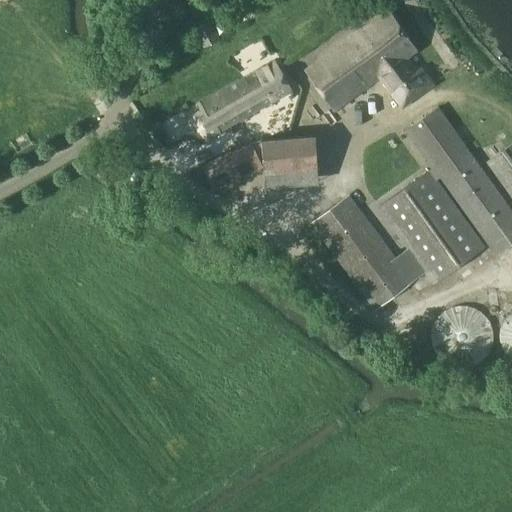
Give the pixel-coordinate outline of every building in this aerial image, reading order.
[(192,0),(189,2),(189,3),(194,15),(205,11),(201,0),(192,0)] [(418,69),(408,56),(415,51),(385,11),(304,71),(332,110),(379,76),(402,108),(424,91),(434,84),(422,66),(418,69)] [(110,29),(116,27),(113,19),(108,21),(110,29)] [(218,40),(210,21),(194,28),(203,47),(218,40)] [(201,137),(286,87),(272,63),(187,113),(188,120),(194,131),(201,137)] [(433,107),(403,129),(477,228),(509,207),(508,206),(433,107)] [(314,137),(261,140),(263,160),(264,174),(265,187),(279,187),(278,173),(316,171),(314,137)] [(202,165),(214,190),(262,167),(251,142),(202,165)] [(511,142),(486,163),(511,197),(511,142)] [(348,195),(312,221),(376,307),(425,271),(434,282),(483,246),(427,170),(378,207),(408,247),(394,258),(348,195)] [(490,321),(488,319),(487,317),(485,315),(483,313),(480,312),(478,310),(476,309),(473,308),(470,307),(468,307),(465,307),(462,306),(459,307),(457,307),(454,308),(451,309),(449,310),(447,311),(444,313),(442,314),(440,316),(438,319),(437,321),(435,323),(434,326),(433,328),(433,331),(432,334),(432,336),(432,339),(432,342),(432,344),(433,347),(434,350),(435,352),(437,355),(439,357),(441,360),(443,362),(445,363),(447,365),(450,366),(452,367),(455,368),(458,369),(460,369),(463,369),(466,369),(469,369),(471,368),(474,367),(477,366),(479,365),(481,363),(483,362),(486,360),(487,358),(489,356),(490,353),(492,351),(493,348),(494,345),(494,343),(494,340),(494,337),(494,334),(494,332),(493,329),(492,326),(491,324),(490,321)] [(511,314),(510,316),(508,318),(507,319),(505,321),(504,322),(503,324),(502,326),(501,328),(500,330),(500,332),(500,335),(500,337),(500,339),(500,341),(501,343),(501,345),(502,347),(503,349),(504,351),(506,352),(507,354),(509,355),(511,357),(511,314)]
